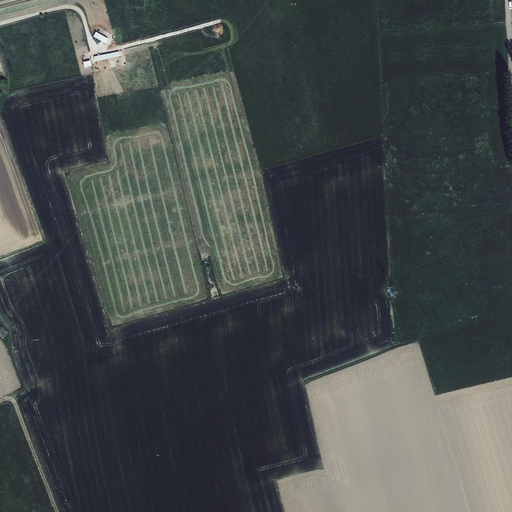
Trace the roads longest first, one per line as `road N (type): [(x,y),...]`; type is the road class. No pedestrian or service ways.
road 1 (track): [(0,24),(78,8),(92,45),(140,42)]
road 2 (track): [(56,511),(11,394),(0,400)]
